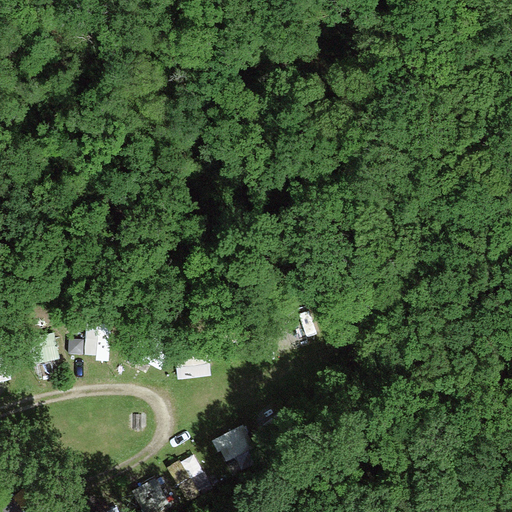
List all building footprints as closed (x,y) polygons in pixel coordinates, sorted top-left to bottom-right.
[(217,373),(216,348),(184,349),(185,375),(217,373)] [(253,421),(222,434),(236,470),(268,457),(253,421)] [(175,463),(184,481),(211,469),(202,451),(175,463)] [(212,471),(187,481),(192,494),(217,484),(212,471)] [(8,502),(18,511),(25,511),(34,504),(20,490),(8,502)]
